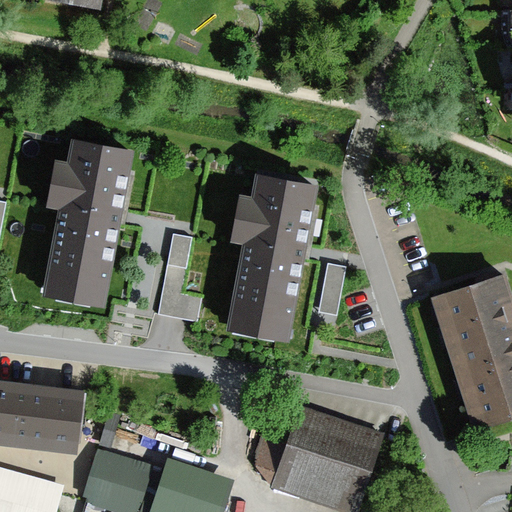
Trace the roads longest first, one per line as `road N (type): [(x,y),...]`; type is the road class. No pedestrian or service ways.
road 1 (track): [(511,159),(373,106),(0,32)]
road 2 (residential): [(420,400),(0,345)]
road 3 (track): [(0,103),(246,148),(351,179)]
road 4 (residential): [(420,400),(354,195),(354,166)]
